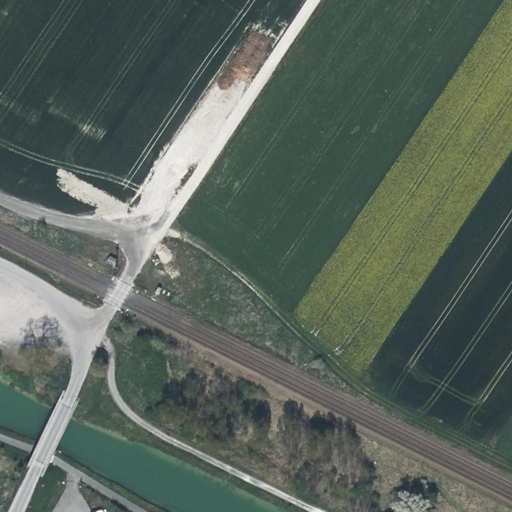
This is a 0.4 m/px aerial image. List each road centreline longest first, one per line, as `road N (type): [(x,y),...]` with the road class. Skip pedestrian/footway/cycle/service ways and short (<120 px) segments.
road 1 (track): [(79,344),(96,333),(137,257),(314,0)]
road 2 (track): [(322,511),(150,430),(118,401),(111,349),(96,333)]
road 3 (unclassified): [(72,395),(80,358),(68,313),(0,266)]
road 4 (track): [(143,249),(118,231),(0,195)]
road 5 (unclassified): [(72,395),(17,511)]
